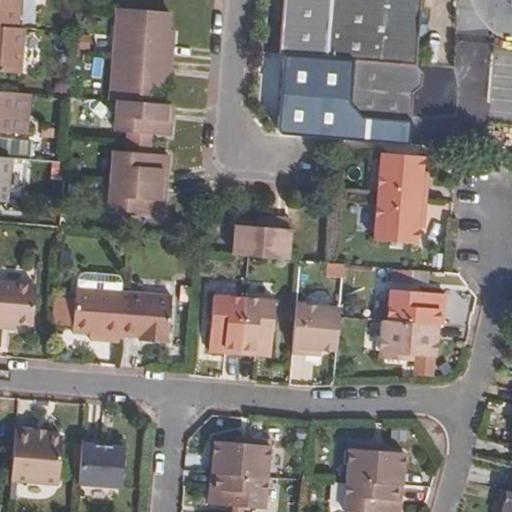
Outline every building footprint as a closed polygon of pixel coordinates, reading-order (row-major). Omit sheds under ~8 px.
[(0,0),(0,33),(19,35),(22,0),(0,0)] [(282,0),(277,56),(353,64),(408,69),(414,0),(282,0)] [(421,0),(414,0),(408,69),(416,70),(416,69),(418,43),(427,34),(427,24),(420,15),(421,0)] [(171,82),(173,49),(162,48),(163,39),(171,40),(172,21),(121,17),(117,60),(114,106),(120,106),(117,139),(125,139),(153,141),(170,142),(173,112),(164,111),(165,92),(160,92),(160,81),(171,82)] [(19,35),(0,33),(0,78),(21,81),(26,35),(19,35)] [(174,40),(171,40),(163,39),(162,48),(173,49),(174,40)] [(408,69),(353,64),(349,103),(362,120),(410,124),(412,95),(421,88),(422,77),(416,70),(408,69)] [(170,93),(171,82),(160,81),(160,92),(165,92),(170,93)] [(13,99),(0,98),(0,140),(10,141),(13,99)] [(13,99),(10,141),(25,142),(29,101),(13,99)] [(153,141),(125,139),(124,149),(123,159),(151,161),(153,141)] [(378,198),(426,201),(427,184),(420,184),(422,158),(380,155),(378,198)] [(151,161),(123,159),(115,158),(113,188),(111,218),(128,220),(164,223),(168,162),(151,161)] [(11,165),(0,163),(0,209),(7,210),(11,165)] [(426,201),(378,198),(376,241),(417,243),(419,218),(426,218),(426,201)] [(262,219),(261,228),(278,229),(278,221),(262,219)] [(237,258),(290,262),(292,222),(278,221),(278,229),(261,228),(239,227),(237,258)] [(388,289),(411,290),(412,272),(389,271),(388,289)] [(5,329),(15,329),(33,330),(35,289),(0,287),(0,333),(5,333),(5,329)] [(391,292),(390,322),(439,326),(445,326),(445,294),(391,292)] [(105,338),(105,344),(123,345),(123,339),(127,298),(114,297),(114,295),(77,293),(76,303),(76,330),(75,336),(91,337),(105,338)] [(138,296),(127,295),(127,298),(123,339),(170,342),(172,298),(138,296)] [(242,356),(245,301),(220,300),(216,355),(242,356)] [(270,302),(245,301),(242,356),(267,358),(270,302)] [(76,330),(76,303),(55,302),(53,329),(76,330)] [(299,306),(298,306),(294,356),(311,356),(311,349),(338,350),(340,319),(340,308),(299,306)] [(390,322),(384,322),(383,361),(404,362),(404,356),(438,356),(439,326),(390,322)] [(63,440),(17,437),(14,468),(13,485),(59,489),(63,440)] [(217,445),(216,478),(271,481),(272,463),(276,462),(276,444),(272,444),(272,441),(258,442),(258,440),(249,439),(249,446),(217,445)] [(352,483),(404,487),(407,456),(377,454),(377,445),(355,443),(352,483)] [(126,451),(84,448),(81,488),(124,491),(126,451)] [(511,511),(511,476),(507,476),(504,490),(499,511),(511,511)] [(269,510),(271,481),(216,478),(216,506),(269,510)] [(401,511),(404,487),(352,483),(349,511),(401,511)]
